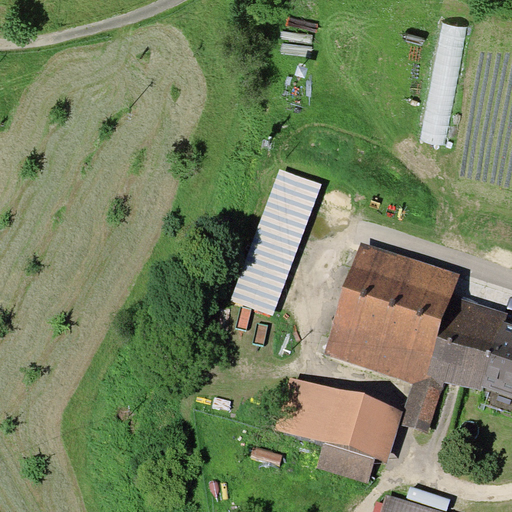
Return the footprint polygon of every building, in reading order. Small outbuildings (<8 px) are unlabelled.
[(273,322),(323,192),(280,175),(230,306),(273,322)] [(458,274),(361,243),(325,354),(413,383),(403,411),(399,424),(427,433),(445,380),(426,374),(452,294),(458,274)] [(508,313),(452,294),(426,374),(445,380),(480,390),(482,386),(511,396),(511,323),(505,321),(508,313)] [(403,411),(290,378),(275,429),(324,444),(317,467),(368,482),(375,459),(388,462),(399,424),(403,411)] [(446,511),(386,494),(380,511),(446,511)]
